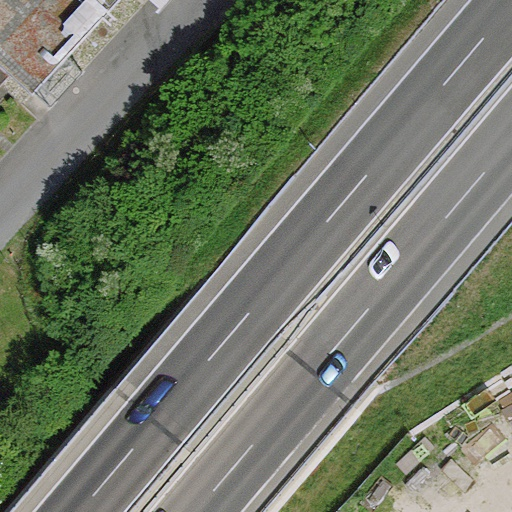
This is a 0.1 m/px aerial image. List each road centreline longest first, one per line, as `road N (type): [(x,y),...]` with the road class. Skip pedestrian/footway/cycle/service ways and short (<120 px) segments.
road 1 (motorway): [(511,3),(78,511)]
road 2 (motorway): [(196,511),(511,141)]
